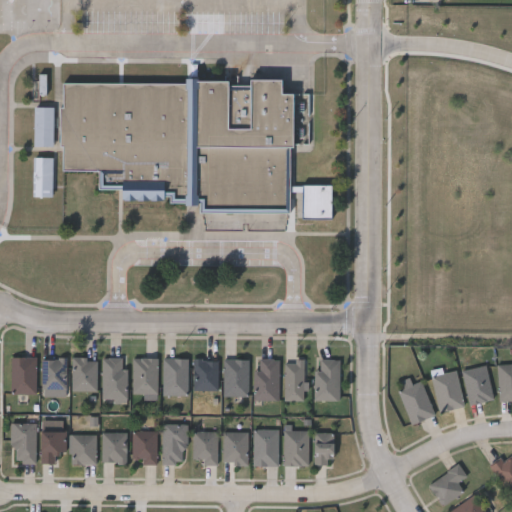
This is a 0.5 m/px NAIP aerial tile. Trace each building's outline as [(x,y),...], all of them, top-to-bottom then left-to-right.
[(62,80),(185,82),(185,77),(228,78),(228,84),(249,84),(249,77),(281,78),(281,92),(291,92),(290,183),(331,183),(331,219),(300,218),(301,190),(290,190),(290,212),(284,212),(284,231),(204,229),(204,212),(198,212),(199,201),(120,200),(120,188),(98,188),(98,169),(61,168),(62,80)] [(33,145),(33,105),(52,106),(52,145),(33,145)] [(32,195),(32,156),(51,156),(51,195),(32,195)] [(35,393),(10,393),(10,356),(36,356),(35,393)] [(41,357),(65,357),(65,394),(41,394),(41,357)] [(96,357),(96,390),(71,390),(71,357),(96,357)] [(102,357),(125,357),(125,401),(102,401),(102,357)] [(133,357),(156,357),(156,393),(133,393),(133,357)] [(163,357),(187,357),(187,394),(163,394),(163,357)] [(223,395),(223,358),(248,358),(248,395),(223,395)] [(278,358),(278,400),(254,400),(254,369),(259,369),(259,358),(278,358)] [(217,390),(192,390),(192,359),(217,359),(217,390)] [(314,369),(317,369),(317,359),(339,359),(339,400),(314,400),(314,369)] [(303,360),(303,400),(284,400),(284,360),(303,360)] [(469,404),(462,370),(486,365),(492,399),(469,404)] [(440,411),(432,376),(455,371),(463,406),(440,411)] [(430,418),(406,421),(402,386),(425,383),(430,418)] [(11,422),(34,422),(34,462),(11,462),(11,422)] [(186,423),(186,463),(162,463),(162,423),(186,423)] [(277,429),(277,464),(252,464),(252,429),(277,429)] [(283,465),(283,429),(307,429),(307,465),(283,465)] [(65,451),(55,451),(55,462),(39,462),(39,430),(65,430),(65,451)] [(142,464),(142,457),(131,457),(131,430),(156,430),(156,464),(142,464)] [(125,431),(125,462),(101,462),(101,431),(125,431)] [(202,464),(202,458),(193,458),(193,431),(216,431),(216,464),(202,464)] [(247,431),(247,463),(222,463),(222,431),(247,431)] [(313,464),(313,432),(332,432),(332,464),(313,464)] [(95,463),(70,463),(70,434),(95,434),(95,463)] [(428,481),(459,464),(466,476),(457,481),(463,491),(441,504),(428,481)] [(450,511),(449,510),(476,492),(490,511),(450,511)]
